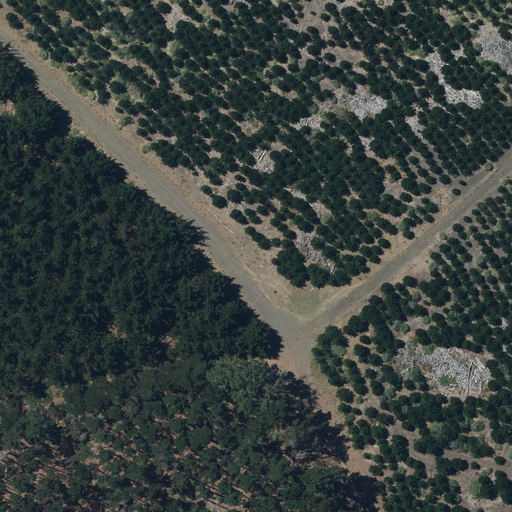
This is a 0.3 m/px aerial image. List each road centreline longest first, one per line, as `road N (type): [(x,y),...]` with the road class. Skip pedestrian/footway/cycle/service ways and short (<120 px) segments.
road 1 (track): [(370,511),(231,248),(0,36)]
road 2 (track): [(293,360),(511,165)]
